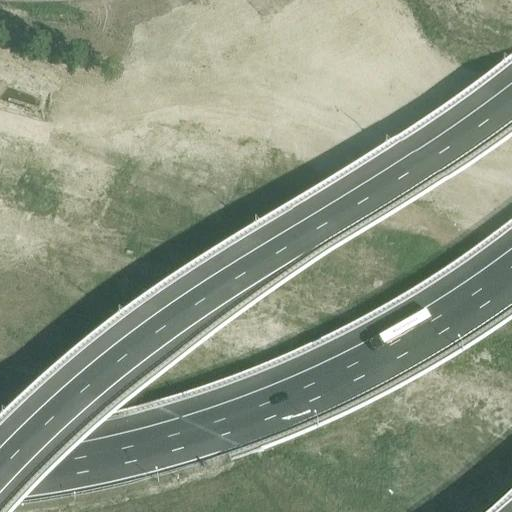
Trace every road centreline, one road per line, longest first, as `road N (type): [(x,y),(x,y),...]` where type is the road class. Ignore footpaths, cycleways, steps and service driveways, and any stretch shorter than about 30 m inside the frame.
road 1 (motorway): [(511,97),(222,286),(91,391),(0,478)]
road 2 (motorway): [(511,273),(359,370),(279,405),(84,464),(0,476)]
